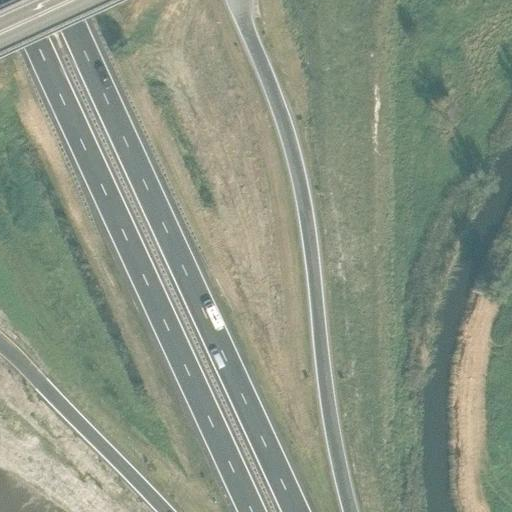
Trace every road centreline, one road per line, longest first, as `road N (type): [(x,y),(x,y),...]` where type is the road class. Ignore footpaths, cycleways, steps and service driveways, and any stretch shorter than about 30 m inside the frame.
road 1 (trunk): [(295,511),(59,0)]
road 2 (trunk): [(15,0),(250,511)]
road 3 (trunk): [(369,511),(356,398),(350,154)]
road 4 (trunk): [(0,372),(165,511)]
road 5 (trunk): [(350,154),(331,0)]
road 6 (trunk): [(350,154),(364,0)]
